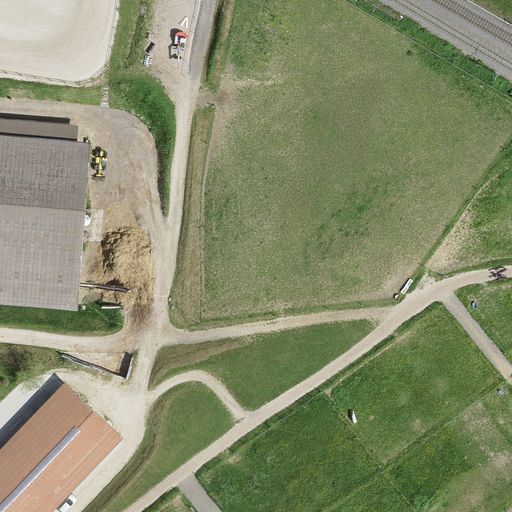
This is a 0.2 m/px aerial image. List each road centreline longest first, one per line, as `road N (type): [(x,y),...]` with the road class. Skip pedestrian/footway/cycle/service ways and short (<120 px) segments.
road 1 (track): [(147,347),(397,310),(489,188),(511,176)]
road 2 (track): [(397,310),(297,396),(126,511)]
road 3 (track): [(250,426),(201,375),(141,397)]
